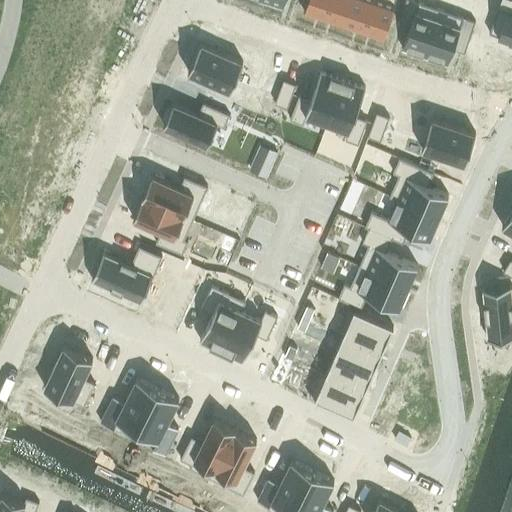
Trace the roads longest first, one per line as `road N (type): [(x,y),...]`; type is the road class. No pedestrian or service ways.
road 1 (residential): [(511,118),(439,295),(451,437),(432,472),(406,467),(43,292)]
road 2 (residential): [(511,108),(187,0)]
road 3 (residential): [(43,292),(173,0)]
